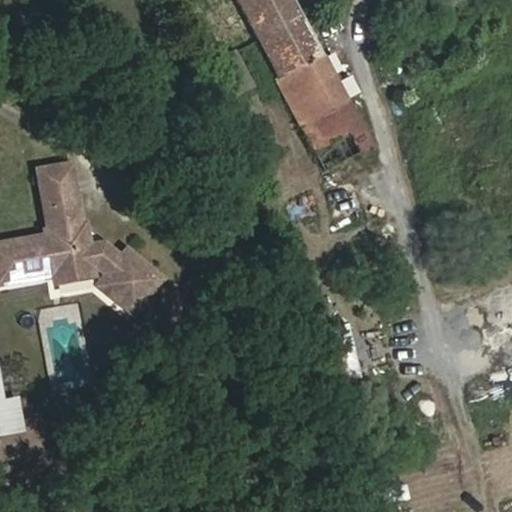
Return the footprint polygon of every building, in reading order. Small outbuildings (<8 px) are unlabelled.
[(300,20),(289,0),(237,0),(258,41),(300,20)] [(368,149),(300,20),(258,41),(326,171),(368,149)] [(91,259),(88,246),(84,224),(81,224),(70,165),(37,171),(43,210),(51,209),(54,229),(47,230),(43,231),(44,236),(0,244),(0,281),(51,272),(53,281),(93,274),(92,268),(96,268),(104,276),(97,284),(133,314),(161,280),(125,250),(119,257),(114,263),(103,255),(100,258),(91,259)] [(54,229),(51,209),(43,210),(47,230),(54,229)] [(119,257),(102,244),(88,246),(91,259),(100,258),(103,255),(114,263),(119,257)] [(186,331),(185,322),(177,324),(178,332),(186,331)] [(340,381),(358,377),(345,323),(327,327),(340,381)] [(0,400),(0,398),(0,437),(21,433),(15,398),(0,400)] [(379,504),(406,499),(404,486),(377,491),(379,504)]
